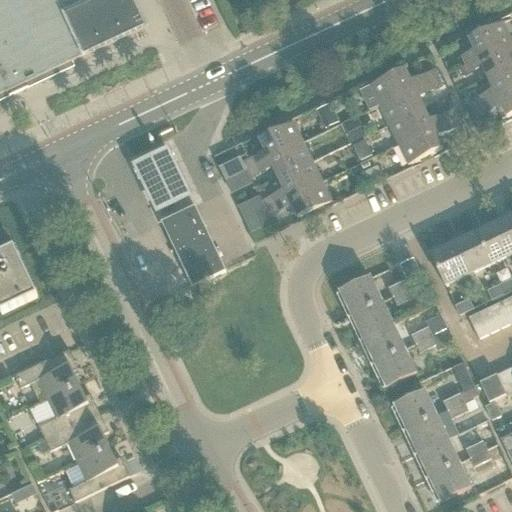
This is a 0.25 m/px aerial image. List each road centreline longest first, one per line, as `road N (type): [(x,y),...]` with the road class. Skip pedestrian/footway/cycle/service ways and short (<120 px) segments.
road 1 (unclassified): [(336,388),(305,305),(314,267),(511,166)]
road 2 (unclassified): [(204,461),(55,155)]
road 3 (tertiary): [(210,82),(389,0)]
road 4 (tertiary): [(55,155),(210,82)]
road 5 (unclassified): [(204,461),(336,388)]
road 6 (unclassified): [(401,511),(336,388)]
